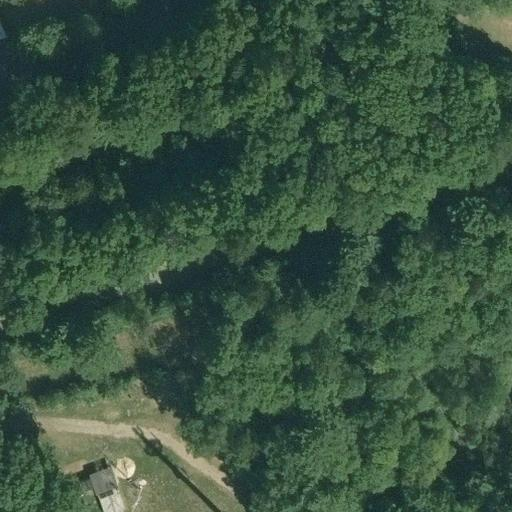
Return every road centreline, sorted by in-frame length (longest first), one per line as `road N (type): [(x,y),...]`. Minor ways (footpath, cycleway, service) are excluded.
road 1 (residential): [(0,316),(511,160)]
road 2 (residential): [(0,81),(157,24),(194,0)]
